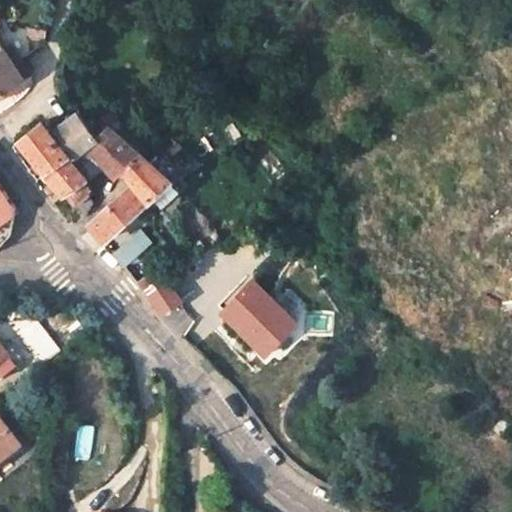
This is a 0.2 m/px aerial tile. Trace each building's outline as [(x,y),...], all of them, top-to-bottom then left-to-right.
[(0,97),(24,80),(0,39),(0,24),(3,22),(0,18),(0,97)] [(83,113),(54,135),(71,157),(77,152),(100,136),(83,113)] [(46,175),(71,157),(54,135),(44,123),(20,142),(46,175)] [(123,176),(127,172),(142,158),(112,127),(100,136),(77,152),(95,176),(113,164),(123,176)] [(169,131),(142,158),(127,172),(135,181),(107,208),(108,216),(93,228),(104,242),(169,185),(159,172),(182,146),(169,131)] [(80,187),(95,176),(77,152),(71,157),(46,175),(85,218),(91,202),(80,187)] [(0,226),(16,215),(16,208),(0,184),(0,226)] [(116,257),(124,268),(154,245),(146,233),(116,257)] [(271,359),(308,320),(257,273),(220,313),(271,359)] [(136,283),(143,293),(154,284),(147,276),(136,283)] [(188,303),(175,283),(154,297),(168,317),(188,303)] [(0,354),(0,376),(11,368),(0,354)] [(0,469),(14,459),(0,441),(0,469)]
